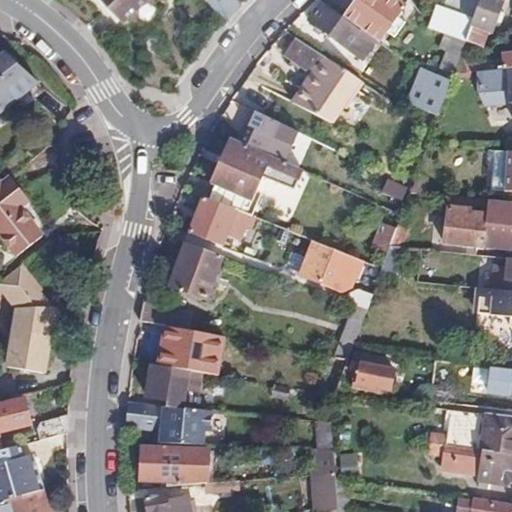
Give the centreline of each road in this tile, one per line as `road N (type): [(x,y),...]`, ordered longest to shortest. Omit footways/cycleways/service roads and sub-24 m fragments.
road 1 (residential): [(100,511),(102,352),(134,231),(143,128)]
road 2 (residential): [(143,128),(169,129),(189,114),(276,0)]
road 3 (residential): [(143,128),(123,118),(40,18),(11,0)]
